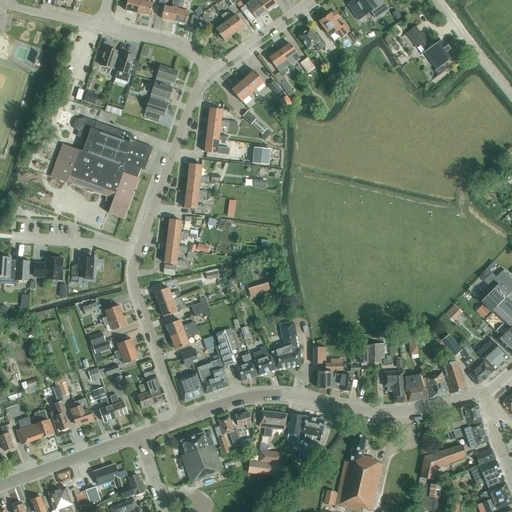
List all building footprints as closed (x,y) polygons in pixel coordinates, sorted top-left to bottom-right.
[(140,1),(135,0),(127,0),(125,11),(137,14),(140,1)] [(140,1),(137,14),(150,17),(152,4),(146,2),(146,0),(140,0),(140,1)] [(174,22),(178,0),(173,0),(171,8),(164,6),(161,19),(174,22)] [(178,0),(174,22),(186,24),(189,12),(182,10),(184,1),(186,2),(186,0),(178,0)] [(266,11),(257,0),(251,0),(250,1),(249,0),(242,0),(255,18),(266,11)] [(257,0),(266,11),(276,3),(273,0),(257,0)] [(380,15),(388,9),(380,0),(373,0),(372,1),(370,0),(353,0),(354,0),(348,5),(347,4),(358,21),(359,20),(358,19),(364,14),(365,16),(365,15),(375,8),(380,15)] [(199,8),(194,11),(198,16),(203,13),(199,8)] [(396,11),(392,14),(397,20),(401,17),(396,11)] [(205,12),(203,14),(209,23),(212,21),(205,12)] [(339,17),(335,12),(331,15),(330,14),(319,22),(329,36),(336,31),(341,38),(349,32),(344,25),(340,28),(335,20),(339,17)] [(225,22),(234,34),(244,27),(235,15),(230,19),(225,13),(221,16),(225,22)] [(204,27),(209,23),(203,14),(198,18),(204,27)] [(224,41),(234,34),(225,22),(220,26),(219,24),(214,27),(224,41)] [(428,49),(423,43),(429,39),(424,31),(421,33),(416,27),(419,25),(419,24),(401,37),(402,37),(406,34),(416,48),(420,45),(424,52),(421,54),(421,55),(424,53),(436,69),(434,71),(437,75),(432,79),(433,80),(450,67),(449,67),(446,69),(443,65),(448,62),(448,61),(453,57),(448,51),(450,49),(447,45),(445,47),(441,40),(435,44),(428,49)] [(312,33),(309,29),(299,36),(308,49),(314,45),(318,51),(324,48),(319,41),(313,33),(312,33)] [(354,41),(358,38),(354,32),(349,35),(354,41)] [(279,51),(289,65),(299,58),(296,53),(289,43),(279,51)] [(117,71),(121,56),(116,55),(117,51),(106,48),(100,65),(117,71)] [(279,72),(289,65),(279,51),(269,58),(275,68),(275,67),(279,72)] [(343,66),(348,62),(342,52),(336,56),(343,66)] [(121,56),(117,71),(114,78),(127,82),(129,75),(134,76),(138,62),(133,60),(134,57),(122,53),(121,56)] [(346,71),(335,56),(330,60),(331,61),(328,63),(331,68),(334,66),(340,75),(346,71)] [(307,74),(309,72),(315,68),(308,58),(300,64),(307,74)] [(154,82),(169,87),(170,82),(174,83),(177,71),(160,66),(154,82)] [(255,70),(244,79),(254,91),(265,81),(255,70)] [(232,89),(242,101),(254,91),(244,79),(232,89)] [(288,95),(293,91),(284,80),(279,83),(288,95)] [(279,96),(284,91),(275,81),(270,85),(279,96)] [(172,88),(169,87),(154,82),(149,99),(164,104),(165,98),(168,99),(172,88)] [(97,94),(87,91),(84,101),(94,104),(97,94)] [(167,105),(164,104),(149,99),(144,116),(158,121),(160,115),(163,116),(167,105)] [(105,111),(121,116),(122,111),(107,106),(105,111)] [(220,125),(228,126),(228,121),(221,120),(222,110),(209,109),(208,123),(220,125)] [(132,140),(134,136),(83,117),(83,119),(80,119),(77,120),(75,122),(74,125),(74,128),(76,130),(78,132),(76,137),(86,140),(82,152),(63,145),(51,177),(67,183),(67,182),(86,189),(87,191),(92,193),(94,192),(106,196),(104,201),(106,202),(103,210),(108,212),(108,213),(124,219),(129,206),(139,178),(137,178),(140,169),(144,170),(152,148),(132,140)] [(267,129),(256,119),(251,124),(262,134),(267,129)] [(218,139),(218,140),(226,141),(227,136),(219,135),(220,125),(208,123),(206,138),(218,139)] [(216,154),(224,155),(225,150),(217,149),(218,140),(218,139),(206,138),(204,152),(216,154)] [(270,150),(258,148),(256,164),(268,165),(270,150)] [(200,181),(207,182),(208,177),(200,176),(202,166),(189,164),(187,179),(200,181)] [(490,182),(497,189),(506,180),(498,173),(490,182)] [(198,195),(206,196),(206,191),(198,190),(200,181),(187,179),(186,193),(198,195)] [(252,188),(266,189),(267,181),(253,179),(252,188)] [(196,216),(203,217),(204,205),(197,205),(198,195),(186,193),(184,208),(197,210),(196,216)] [(207,224),(215,227),(217,220),(209,218),(207,224)] [(169,220),(167,235),(180,236),(180,237),(187,237),(188,233),(180,232),(181,221),(169,220)] [(178,251),(185,252),(186,247),(178,246),(180,237),(180,236),(167,235),(166,249),(178,250),(178,251)] [(260,247),(268,248),(269,241),(261,240),(260,247)] [(208,247),(198,244),(196,250),(206,253),(208,247)] [(178,250),(166,249),(164,264),(176,265),(184,266),(184,261),(176,260),(178,251),(178,250)] [(18,264),(11,263),(11,258),(0,256),(0,282),(2,284),(18,285),(18,281),(28,281),(29,261),(19,261),(18,261),(18,264)] [(93,271),(94,258),(79,257),(79,267),(71,267),(70,283),(78,283),(78,277),(84,277),(84,279),(93,280),(94,271),(93,271)] [(61,273),(62,259),(46,258),(46,264),(34,263),(33,277),(45,277),(45,279),(61,280),(61,279),(62,280),(62,273),(61,273)] [(163,273),(174,274),(175,267),(164,266),(163,273)] [(511,275),(504,270),(496,278),(491,273),(487,268),(482,273),(482,274),(479,277),(492,291),(499,284),(511,298),(511,275)] [(207,280),(219,278),(217,272),(205,274),(207,280)] [(251,298),(271,292),(268,283),(248,289),(251,298)] [(511,308),(509,306),(511,303),(511,298),(499,284),(492,291),(481,302),(511,331),(511,308)] [(159,305),(181,297),(178,291),(174,293),(170,295),(168,288),(154,293),(159,305)] [(181,297),(159,305),(163,317),(177,313),(175,307),(183,304),(181,297)] [(193,311),(208,306),(204,297),(201,298),(200,298),(199,299),(200,303),(191,306),(193,311)] [(85,314),(98,309),(96,303),(82,308),(85,314)] [(8,310),(7,307),(3,305),(0,306),(0,312),(4,314),(7,312),(8,310)] [(454,305),(445,314),(453,321),(461,313),(454,305)] [(482,305),(475,312),(483,319),(490,312),(482,305)] [(102,319),(103,323),(123,316),(119,306),(105,311),(107,317),(102,319)] [(208,306),(193,311),(194,316),(204,313),(205,316),(211,314),(208,306)] [(511,355),(511,332),(507,328),(507,327),(492,313),(485,320),(496,331),(495,331),(499,335),(495,339),(511,355)] [(123,316),(103,323),(104,326),(110,324),(112,331),(126,326),(123,316)] [(171,337),(196,328),(194,322),(182,327),(179,320),(166,325),(171,337)] [(297,349),(295,336),(297,335),(294,322),(279,325),(282,339),(284,339),(285,347),(271,352),(277,369),(300,365),(300,349),(297,349)] [(196,328),(171,337),(175,350),(188,345),(186,338),(198,334),(196,328)] [(237,348),(232,335),(227,337),(225,330),(215,334),(219,346),(215,347),(219,360),(220,360),(224,369),(236,364),(232,350),(237,348)] [(410,355),(416,354),(413,331),(407,332),(410,355)] [(91,346),(105,341),(102,332),(88,337),(91,346)] [(449,335),(441,341),(441,342),(446,347),(453,357),(462,350),(449,335)] [(205,345),(214,341),(213,336),(203,340),(205,345)] [(115,356),(135,349),(131,339),(117,344),(119,350),(114,352),(115,356)] [(111,347),(108,340),(95,345),(97,352),(111,347)] [(494,371),(509,358),(491,340),(477,353),(494,371)] [(214,341),(205,345),(206,350),(216,346),(214,341)] [(441,342),(436,346),(440,352),(441,351),(446,347),(441,342)] [(367,346),(367,362),(367,364),(381,363),(381,358),(384,358),(383,345),(367,346)] [(359,362),(367,362),(367,346),(359,347),(359,362)] [(325,361),(325,348),(313,348),(313,364),(322,364),(322,361),(325,361)] [(135,349),(115,356),(117,360),(122,358),(124,364),(138,359),(135,349)] [(192,360),(197,358),(194,349),(181,354),(186,368),(193,365),(192,360)] [(275,370),(270,355),(269,356),(266,349),(253,354),(255,360),(253,361),(258,376),(275,370)] [(469,355),(463,349),(460,352),(465,358),(469,355)] [(240,382),(257,376),(249,354),(241,357),(244,364),(235,367),(240,382)] [(477,367),(469,357),(463,362),(469,369),(472,367),(475,370),(469,374),(477,385),(493,372),(484,362),(477,367)] [(229,386),(224,369),(220,360),(219,360),(206,365),(197,368),(202,383),(205,395),(229,386)] [(454,361),(442,365),(446,380),(447,384),(450,394),(466,389),(460,368),(458,369),(455,361),(454,361)] [(106,376),(119,371),(117,365),(104,370),(106,376)] [(95,369),(93,370),(96,380),(101,378),(97,368),(95,369)] [(149,392),(154,404),(166,400),(161,388),(160,388),(153,370),(143,374),(147,386),(149,386),(151,391),(149,392)] [(325,372),(318,372),(318,381),(317,381),(317,387),(318,387),(318,389),(331,389),(332,388),(332,377),(332,372),(333,372),(333,371),(325,371),(325,372)] [(406,402),(403,378),(403,374),(403,371),(383,372),(384,387),(388,387),(388,391),(390,392),(393,392),(394,403),(406,402)] [(188,384),(193,399),(204,395),(196,373),(182,378),(185,385),(188,384)] [(348,374),(347,376),(339,374),(334,373),(334,377),(332,377),(332,388),(338,390),(341,390),(341,391),(342,391),(343,393),(346,393),(348,392),(349,392),(353,375),(348,374)] [(441,373),(426,378),(430,399),(448,394),(445,385),(447,384),(446,380),(444,381),(441,373)] [(125,388),(120,375),(114,377),(119,390),(125,388)] [(128,389),(134,386),(130,376),(124,378),(128,389)] [(403,378),(406,402),(408,402),(409,402),(413,402),(413,401),(427,399),(425,387),(421,376),(403,378)] [(184,402),(193,399),(188,384),(185,385),(182,378),(176,380),(184,402)] [(63,397),(69,395),(65,383),(59,385),(63,397)] [(154,404),(149,392),(148,392),(144,384),(138,386),(141,395),(138,396),(142,409),(154,404)] [(56,399),(62,397),(58,386),(52,388),(56,399)] [(95,401),(106,397),(103,388),(92,391),(95,401)] [(21,389),(6,395),(9,401),(24,396),(21,389)] [(0,404),(9,401),(6,395),(5,391),(0,393),(0,404)] [(511,393),(503,402),(511,411),(511,410),(511,393)] [(111,406),(115,418),(127,414),(123,401),(119,403),(116,394),(109,397),(113,405),(111,406)] [(76,425),(93,420),(85,398),(74,402),(76,408),(71,410),(73,415),(76,425)] [(115,418),(111,406),(109,406),(106,398),(101,400),(101,401),(100,402),(103,409),(99,410),(104,423),(115,418)] [(7,414),(20,410),(17,399),(3,404),(7,414)] [(69,428),(67,421),(61,402),(55,404),(57,410),(49,413),(53,423),(56,422),(57,424),(58,424),(60,431),(62,431),(63,431),(67,430),(68,429),(69,428)] [(452,428),(481,422),(477,404),(457,409),(458,417),(450,419),(452,428)] [(38,439),(40,438),(40,439),(41,440),(45,438),(45,437),(47,437),(48,437),(52,436),(53,435),(52,434),(54,434),(48,419),(47,420),(44,410),(34,414),(38,423),(33,425),(38,439)] [(284,430),(286,414),(261,411),(259,427),(265,428),(264,436),(261,436),(261,443),(270,444),(271,437),(272,429),(284,430)] [(250,423),(248,412),(235,416),(238,426),(246,425),(247,429),(252,428),(252,423),(250,423)] [(321,437),(324,421),(302,416),(291,414),(288,434),(299,436),(299,433),(305,434),(313,436),(321,437)] [(38,439),(33,425),(31,426),(28,417),(17,421),(20,430),(16,431),(21,445),(38,439)] [(229,433),(233,443),(240,441),(236,430),(233,431),(229,417),(218,421),(223,435),(229,433)] [(488,441),(482,423),(463,429),(463,427),(452,431),(446,432),(449,441),(465,435),(470,448),(488,441)] [(13,448),(11,441),(6,426),(1,427),(3,434),(0,435),(0,441),(1,445),(2,445),(4,451),(7,450),(8,451),(10,450),(11,449),(13,448)] [(206,438),(204,433),(181,441),(181,443),(180,444),(183,453),(185,452),(185,454),(181,456),(191,483),(214,475),(213,473),(223,470),(210,436),(206,438)] [(374,462),(374,459),(361,456),(366,437),(354,434),(348,462),(344,461),(335,506),(362,511),(362,509),(372,511),(382,464),(374,462)] [(221,448),(227,446),(224,437),(218,439),(221,448)] [(423,453),(429,452),(426,438),(420,439),(423,453)] [(424,457),(420,477),(426,479),(434,480),(436,470),(465,457),(461,445),(424,457)] [(480,466),(495,459),(491,449),(476,456),(480,466)] [(258,463),(281,466),(282,453),(259,450),(258,462),(258,463)] [(483,477),(500,471),(495,460),(479,467),(483,477)] [(258,463),(258,462),(249,461),(247,473),(280,477),(281,466),(258,463)] [(297,486),(304,479),(299,475),(304,470),(293,461),(282,473),(297,486)] [(121,486),(119,479),(119,478),(117,473),(114,465),(94,472),(98,486),(114,480),(116,488),(121,486)] [(500,471),(483,477),(475,481),(477,485),(483,483),(482,481),(484,480),(488,488),(504,482),(500,471)] [(123,498),(143,491),(137,475),(128,478),(131,486),(120,492),(123,498)] [(420,477),(418,487),(420,488),(422,488),(420,510),(439,511),(446,511),(449,486),(425,483),(426,479),(420,477)] [(501,508),(511,503),(511,499),(505,483),(493,488),(493,489),(483,493),(486,501),(482,502),(485,511),(491,511),(495,510),(501,507),(501,508)] [(90,489),(85,491),(89,501),(90,504),(100,500),(95,487),(90,489)] [(66,490),(65,488),(54,492),(53,491),(51,492),(50,493),(49,494),(53,504),(52,504),(54,510),(51,511),(72,511),(70,506),(72,505),(68,495),(69,495),(67,490),(66,490)] [(85,491),(80,492),(84,503),(89,501),(85,491)] [(332,505),(335,492),(327,491),(324,504),(332,505)] [(80,492),(75,494),(78,505),(84,503),(80,492)] [(46,511),(43,504),(40,497),(37,498),(36,498),(34,498),(33,499),(31,500),(35,511),(46,511)] [(141,511),(139,511),(136,511),(133,501),(115,508),(114,506),(110,508),(111,511),(141,511)] [(25,511),(22,503),(17,505),(16,505),(14,506),(13,507),(12,507),(13,511),(25,511)]
